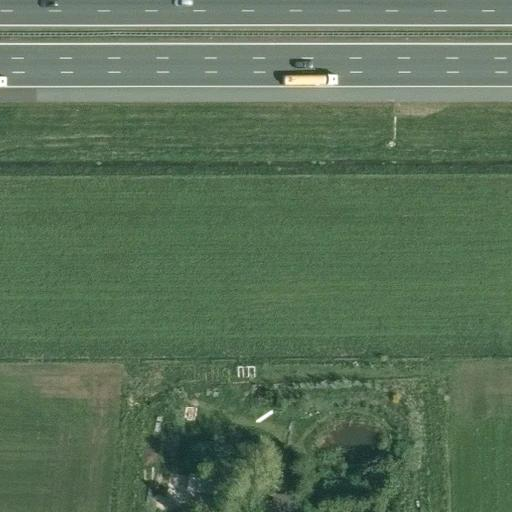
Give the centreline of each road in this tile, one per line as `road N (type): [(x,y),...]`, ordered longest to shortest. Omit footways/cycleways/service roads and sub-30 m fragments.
road 1 (motorway): [(511,5),(0,5)]
road 2 (motorway): [(0,67),(511,67)]
